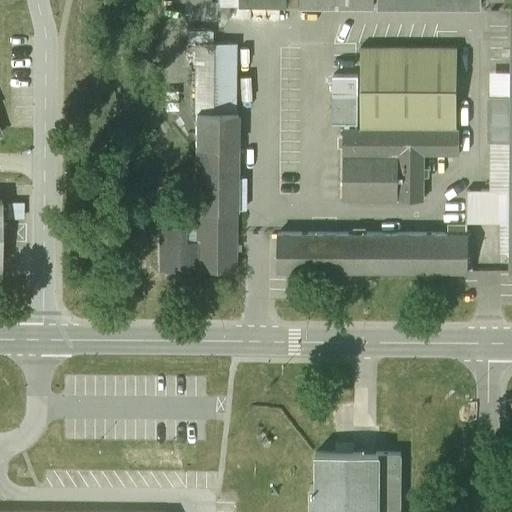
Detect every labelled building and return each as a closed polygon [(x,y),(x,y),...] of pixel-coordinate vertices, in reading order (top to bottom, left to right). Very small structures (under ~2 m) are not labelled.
[(234,274),(238,46),(196,45),(192,274),(234,274)] [(462,53),(359,51),(358,120),(461,122),(462,53)] [(461,136),(336,134),(335,151),(461,153),(461,136)] [(398,167),(340,166),(339,201),(398,202),(398,167)] [(472,240),(270,236),(269,270),(286,271),(458,274),(471,274),(472,240)] [(400,511),(400,452),(315,452),(315,511),(400,511)]
